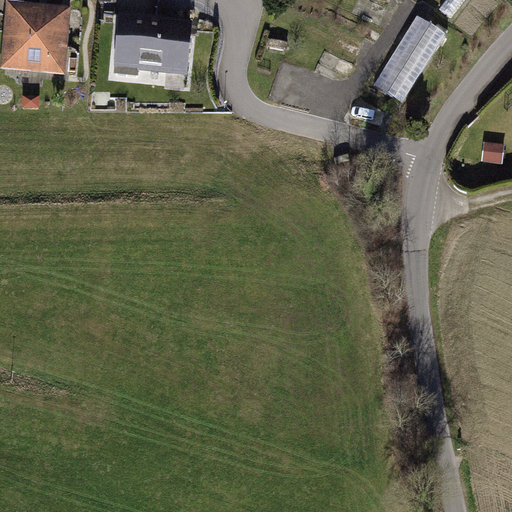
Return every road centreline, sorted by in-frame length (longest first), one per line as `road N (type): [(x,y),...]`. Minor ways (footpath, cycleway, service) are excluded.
road 1 (tertiary): [(432,164),(422,199),(418,310),(457,511)]
road 2 (residential): [(432,164),(254,111),(242,91),(250,21),(242,0)]
road 3 (tertiary): [(511,46),(465,100),(432,164)]
